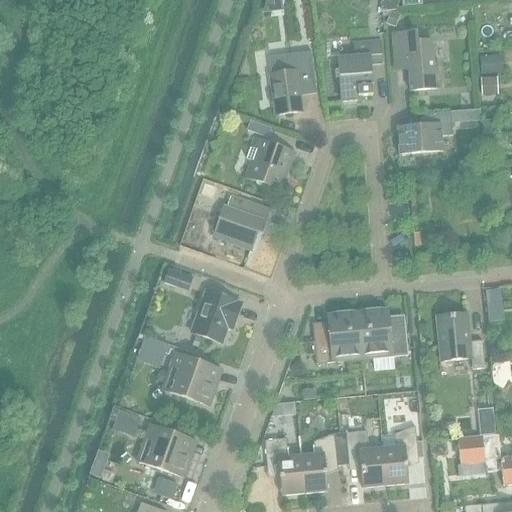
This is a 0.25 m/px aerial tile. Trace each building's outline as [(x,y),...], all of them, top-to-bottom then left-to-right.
[(396,0),(380,0),(381,11),(397,10),(396,0)] [(417,42),(416,32),(391,34),(394,64),(407,63),(409,91),(435,89),(432,41),(417,42)] [(338,58),(339,70),(334,70),(335,78),(339,78),(341,102),(359,101),(359,97),(372,96),(370,66),(382,65),(380,41),(353,43),(354,57),(338,58)] [(269,59),(272,75),(269,76),(274,116),(303,112),(300,88),(316,86),(311,52),(285,55),(285,57),(269,59)] [(424,126),(397,128),(399,155),(443,152),(441,137),(452,136),(450,112),(423,114),(424,126)] [(244,178),(256,183),(257,186),(260,187),(263,185),(281,191),(295,153),(254,138),(246,159),(251,161),(244,178)] [(265,223),(270,210),(231,196),(227,208),(224,207),(218,223),(210,227),(214,235),(213,238),(250,252),(261,221),(265,223)] [(169,269),(164,283),(175,287),(177,282),(188,286),(191,277),(169,269)] [(501,289),(486,290),(488,322),(504,321),(501,289)] [(206,291),(191,334),(221,344),(227,328),(232,330),(241,304),(236,303),(236,302),(206,291)] [(387,310),(357,313),(362,359),(375,358),(390,357),(390,358),(408,356),(404,324),(389,326),(387,310)] [(329,331),(313,333),(316,365),(333,363),(333,362),(348,361),(362,359),(357,313),(327,316),(329,331)] [(467,314),(436,317),(440,362),(471,359),(472,370),(484,369),(482,341),(470,342),(467,314)] [(169,393),(209,407),(217,383),(200,377),(205,365),(175,354),(170,368),(177,371),(169,393)] [(119,411),(115,422),(136,430),(140,418),(119,411)] [(173,448),(178,436),(149,426),(144,439),(152,442),(144,465),(184,479),(192,455),(173,448)] [(395,448),(381,449),(385,487),(408,485),(406,460),(418,459),(415,427),(394,435),(395,448)] [(360,464),(362,489),(385,487),(381,449),(368,450),(366,432),(345,434),(348,466),(360,464)] [(314,455),(301,457),(304,494),(327,492),(325,468),(337,467),(334,435),(313,443),(314,455)] [(503,486),(511,485),(511,458),(500,459),(498,435),(457,440),(460,465),(485,463),(486,472),(501,471),(503,486)] [(279,472),(281,497),(304,494),(301,457),(287,458),(286,439),(264,441),(267,473),(279,472)] [(511,511),(511,502),(464,507),(464,511),(511,511)] [(164,511),(140,503),(137,511),(164,511)]
